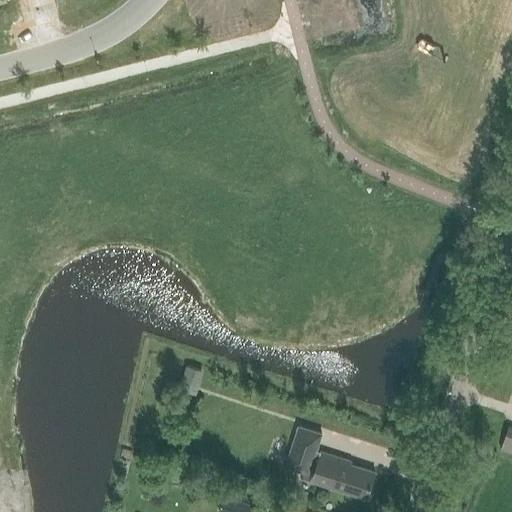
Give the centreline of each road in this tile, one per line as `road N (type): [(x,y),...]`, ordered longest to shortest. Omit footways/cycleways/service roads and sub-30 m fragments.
road 1 (unclassified): [(413,511),(511,227)]
road 2 (tertiary): [(153,0),(79,52),(0,72)]
